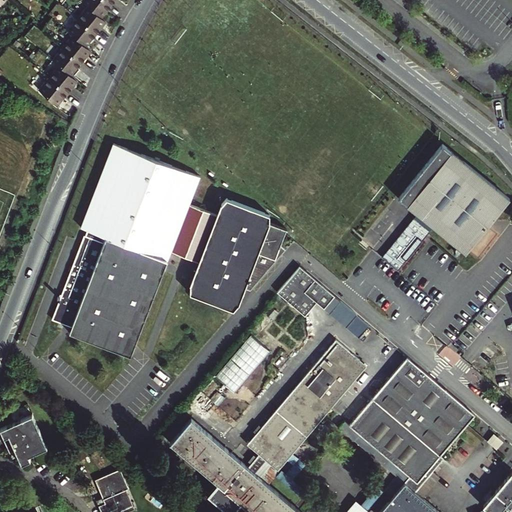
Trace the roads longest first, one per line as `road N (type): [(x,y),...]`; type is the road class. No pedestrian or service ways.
road 1 (tertiary): [(149,0),(102,92),(0,340)]
road 2 (residential): [(511,432),(305,260)]
road 3 (tertiary): [(511,162),(309,0)]
